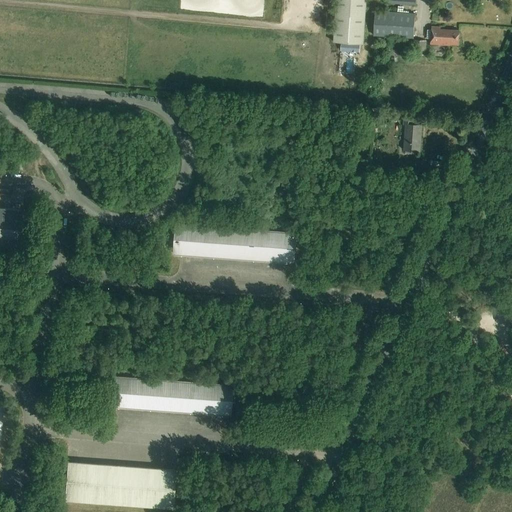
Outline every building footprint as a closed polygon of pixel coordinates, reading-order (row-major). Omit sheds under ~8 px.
[(336,0),(334,42),(364,44),(366,0),(336,0)] [(415,14),(375,11),(374,36),(414,38),(415,14)] [(460,46),(461,31),(442,29),(443,27),(433,27),(432,45),(460,46)] [(426,41),(413,40),(413,54),(425,55),(426,41)] [(423,125),(414,125),(415,120),(405,119),(404,125),(406,125),(405,150),(421,151),(423,125)] [(22,210),(0,207),(0,246),(19,248),(22,210)] [(296,233),(200,226),(176,224),(174,254),(294,263),(296,233)] [(232,386),(112,377),(110,406),(230,415),(232,386)] [(176,470),(67,462),(64,500),(173,509),(176,470)]
